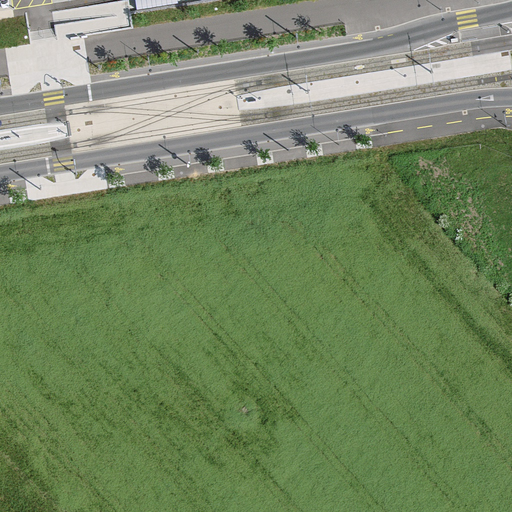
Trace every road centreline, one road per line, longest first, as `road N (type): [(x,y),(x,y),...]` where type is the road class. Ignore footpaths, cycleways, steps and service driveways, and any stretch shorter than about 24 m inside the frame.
road 1 (secondary): [(511,10),(372,46),(0,105)]
road 2 (secondary): [(0,173),(511,97)]
